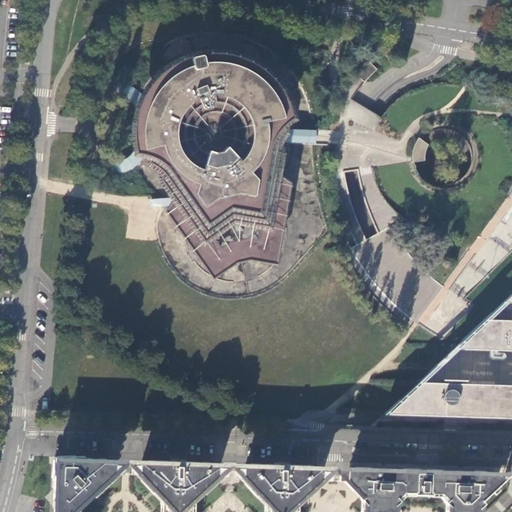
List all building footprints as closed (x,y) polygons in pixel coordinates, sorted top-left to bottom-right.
[(247,259),(274,265),(289,183),(278,176),(282,153),(278,146),(279,141),(282,136),(283,135),(285,132),(284,126),(296,119),(285,90),(268,69),(246,56),(221,48),(194,49),(170,57),(150,71),(135,92),(134,95),(127,116),(125,139),(128,156),(135,158),(139,159),(143,166),(147,168),(150,170),(153,172),(154,182),(167,202),(162,211),(209,280),(232,262),(247,259)] [(365,82),(377,69),(368,61),(356,74),(365,82)] [(410,159),(423,163),(429,142),(416,138),(410,159)] [(511,292),(452,348),(511,350),(511,385),(420,382),(400,402),(396,401),(384,413),(446,415),(446,412),(453,413),(454,415),(511,417),(511,292)] [(109,467),(110,459),(88,458),(80,457),(80,460),(66,473),(64,472),(63,507),(63,511),(87,511),(84,509),(118,477),(113,471),(109,467)] [(80,460),(80,457),(64,457),(64,472),(66,473),(80,460)] [(113,471),(122,472),(120,468),(120,459),(110,459),(109,467),(113,471)] [(142,470),(143,460),(130,459),(129,472),(129,473),(138,473),(142,470)] [(214,472),(214,462),(160,460),(143,460),(142,470),(138,473),(150,486),(150,485),(156,491),(162,498),(162,505),(165,505),(165,511),(192,511),(193,498),(217,476),(214,472)] [(246,473),(246,463),(214,462),(214,472),(217,476),(242,477),(246,473)] [(311,489),(322,479),(318,475),(315,472),(318,469),(318,466),(246,463),(246,473),(242,477),(265,502),(265,509),(269,509),(268,511),(295,511),(296,502),(311,489)] [(350,476),(351,467),(325,466),(324,477),(322,479),(348,480),(347,479),(350,476)] [(494,490),(494,487),(494,474),(486,474),(486,471),(479,471),(473,471),(466,473),(442,472),(442,470),(406,469),(403,469),(403,471),(380,469),(375,468),(355,467),(355,472),(350,476),(347,479),(348,480),(362,497),(360,499),(363,502),(362,511),(374,511),(383,511),(382,511),(393,511),(394,504),(398,500),(396,497),(402,492),(402,491),(413,492),(413,493),(430,494),(430,492),(440,493),(446,499),(443,501),(447,505),(446,511),(478,511),(478,507),(483,503),(481,500),(484,497),(487,498),(487,490),(494,490)]
